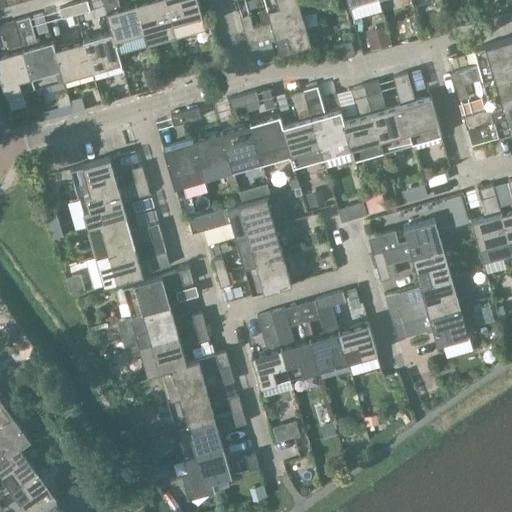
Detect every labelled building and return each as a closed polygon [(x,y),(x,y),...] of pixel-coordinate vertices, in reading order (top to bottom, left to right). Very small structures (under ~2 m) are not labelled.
[(90,7),(87,0),(76,0),(73,1),(75,11),(90,7)] [(120,4),(118,0),(102,0),(111,28),(117,48),(118,48),(147,40),(135,0),(120,4)] [(147,40),(176,32),(166,0),(135,0),(147,40)] [(166,0),(176,32),(205,23),(198,0),(166,0)] [(264,0),(270,20),(302,11),(298,0),(264,0)] [(62,15),(75,11),(73,1),(59,5),(62,15)] [(348,9),(351,20),(380,13),(377,1),(348,9)] [(243,28),(253,25),(249,11),(239,14),(243,28)] [(253,25),(243,28),(247,42),(274,34),(279,50),(310,41),(302,11),(270,20),(253,25)] [(18,27),(34,85),(63,77),(53,45),(54,44),(52,36),(36,41),(31,24),(32,23),(29,14),(15,18),(18,27)] [(34,85),(18,27),(15,18),(1,21),(9,49),(0,51),(0,77),(5,93),(34,85)] [(360,34),(368,54),(390,45),(383,26),(360,34)] [(121,60),(118,48),(117,48),(111,28),(83,36),(92,68),(121,60)] [(63,77),(92,68),(83,36),(54,44),(53,45),(63,77)] [(511,67),(511,36),(473,47),(478,63),(450,71),(454,84),(464,81),(481,76),(511,67)] [(269,38),(251,42),(254,55),(272,50),(269,38)] [(354,52),(351,40),(351,38),(334,43),(337,57),(354,52)] [(490,105),(511,98),(511,67),(481,76),(490,105)] [(430,93),(429,93),(414,97),(407,70),(393,74),(395,84),(400,101),(411,141),(441,133),(430,93)] [(411,141),(400,101),(385,105),(378,79),(364,83),(367,92),(366,92),(371,110),(371,109),(383,149),(411,141)] [(464,81),(454,84),(458,98),(468,95),(464,81)] [(353,158),(383,149),(371,109),(371,110),(366,92),(367,92),(364,83),(350,87),(357,114),(343,118),(351,146),(350,146),(353,158)] [(340,106),(324,110),(317,84),(303,88),(306,97),(311,114),(310,114),(322,154),(350,146),(351,146),(343,118),(340,106)] [(242,92),(245,102),(259,98),(256,88),(242,92)] [(292,163),(322,154),(310,114),(311,114),(306,97),(303,88),(289,91),(297,118),(282,122),(290,151),(289,151),(292,163)] [(231,106),(245,102),(242,92),(228,96),(231,106)] [(498,135),(511,130),(511,98),(490,105),(462,113),(466,127),(493,119),(498,135)] [(184,109),(187,118),(201,114),(198,105),(184,109)] [(173,122),(187,118),(184,109),(171,113),(173,122)] [(282,122),(279,111),(250,119),(261,159),(289,151),(290,151),(282,122)] [(232,167),(261,159),(250,119),(221,127),(232,167)] [(203,175),(232,167),(221,127),(192,136),(203,175)] [(174,184),(203,175),(192,136),(162,144),(174,184)] [(347,153),(321,157),(322,167),(348,163),(347,153)] [(118,184),(110,156),(109,155),(70,166),(78,196),(118,184)] [(135,179),(145,177),(141,163),(131,166),(135,179)] [(511,176),(507,178),(511,193),(511,206),(501,209),(511,248),(511,176)] [(122,198),(149,191),(149,190),(145,177),(135,179),(118,184),(78,196),(87,224),(126,213),(122,198)] [(511,248),(501,209),(496,192),(493,182),(479,186),(487,213),(471,218),(483,259),(511,250),(511,248)] [(235,234),(275,223),(266,193),(188,215),(192,230),(231,219),(235,234)] [(158,220),(131,228),(126,213),(87,224),(95,254),(162,234),(158,220)] [(443,246),(435,217),(435,216),(403,225),(407,238),(401,240),(402,243),(383,248),(387,262),(412,256),(411,255),(443,246)] [(199,230),(204,247),(233,239),(229,223),(199,230)] [(243,263),(283,251),(275,223),(235,234),(243,263)] [(139,256),(166,248),(162,234),(95,254),(104,283),(143,271),(139,256)] [(420,284),(452,275),(443,246),(411,255),(412,256),(420,284)] [(376,265),(387,262),(383,248),(372,251),(376,265)] [(252,292),(292,281),(283,251),(243,263),(252,292)] [(216,271),(226,268),(222,254),(212,257),(216,271)] [(387,262),(376,265),(380,279),(391,276),(387,262)] [(183,282),(192,279),(188,264),(179,267),(183,282)] [(220,284),(229,282),(230,282),(226,268),(216,271),(220,284)] [(170,302),(162,273),(161,272),(122,284),(130,313),(170,302)] [(428,312),(460,303),(452,275),(420,284),(424,299),(399,306),(403,319),(428,312)] [(329,292),(331,302),(345,298),(342,288),(329,292)] [(331,302),(329,292),(315,296),(325,332),(310,336),(319,368),(321,376),(349,367),(346,360),(348,359),(339,328),(338,328),(331,302)] [(139,342),(178,331),(170,302),(130,313),(139,342)] [(426,331),(433,329),(437,342),(469,333),(460,303),(428,312),(403,319),(403,320),(407,333),(425,328),(426,331)] [(319,368),(310,336),(294,340),(284,305),(270,309),(279,340),(280,344),(281,344),(290,376),(319,368)] [(403,320),(403,319),(399,306),(389,309),(393,323),(403,320)] [(195,326),(205,323),(201,309),(191,312),(195,326)] [(261,384),(290,376),(281,344),(280,344),(279,340),(270,309),(257,313),(267,348),(252,352),(261,384)] [(348,359),(377,351),(368,319),(339,328),(348,359)] [(397,336),(407,333),(403,320),(393,323),(397,336)] [(199,340),(208,337),(209,337),(205,323),(195,326),(199,340)] [(187,359),(180,337),(178,331),(139,342),(147,371),(159,368),(158,368),(187,359)] [(215,352),(198,357),(198,356),(187,359),(158,368),(159,368),(167,397),(207,385),(202,370),(229,362),(225,348),(215,351),(215,352)] [(175,425),(215,414),(207,385),(167,397),(175,425)] [(232,409),(242,406),(238,393),(228,396),(232,409)] [(0,420),(12,411),(0,394),(0,420)] [(219,428),(245,421),(246,420),(242,406),(232,409),(215,414),(175,425),(183,454),(223,443),(219,428)] [(0,420),(0,456),(20,443),(30,437),(12,411),(0,420)] [(37,467),(20,443),(0,456),(0,472),(10,486),(37,467)] [(214,490),(211,478),(231,472),(223,443),(183,454),(188,471),(181,473),(188,497),(214,490)] [(249,468),(259,465),(255,451),(245,454),(249,468)] [(28,511),(55,492),(37,467),(10,486),(28,511)] [(66,511),(63,506),(55,496),(33,511),(66,511)]
